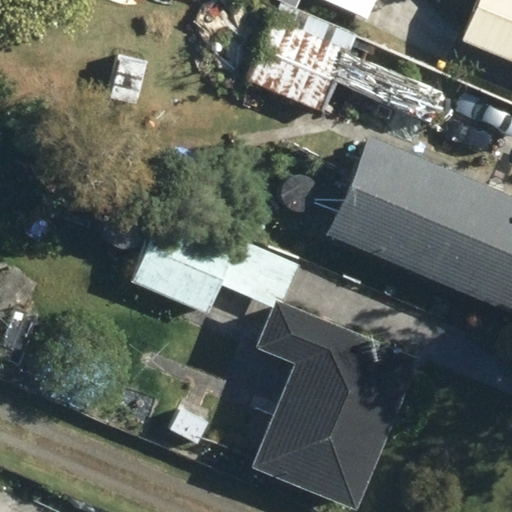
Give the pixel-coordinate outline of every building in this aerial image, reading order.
[(265,0),(234,79),(312,110),(344,29),(271,0),(265,0)] [(511,0),(458,0),(443,37),(511,64),(511,0)] [(308,235),(509,319),(511,310),(511,199),(351,132),(308,235)] [(265,387),(233,465),(339,508),(402,355),(270,301),(286,260),(226,235),(223,242),(144,209),(115,279),(196,312),(208,282),(254,301),(237,343),(276,359),(272,369),(257,362),(250,381),(265,387)] [(0,267),(0,301),(13,308),(27,280),(0,267)] [(201,415),(170,404),(162,427),(192,438),(201,415)] [(73,511),(0,481),(0,511),(73,511)]
